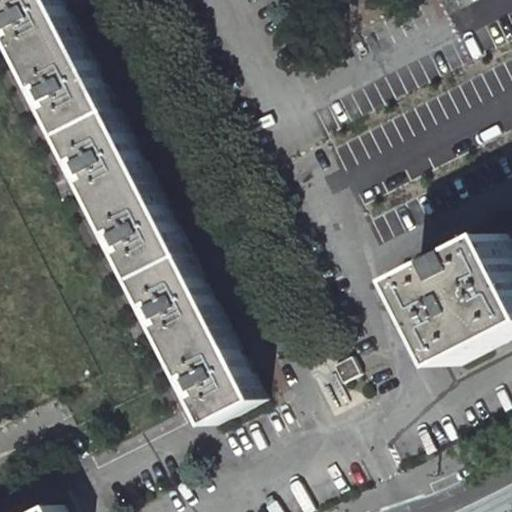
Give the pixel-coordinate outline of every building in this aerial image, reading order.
[(68,0),(4,0),(74,136),(125,111),(87,38),(68,0)] [(125,111),(74,136),(147,280),(198,254),(161,183),(125,111)] [(511,237),(510,233),(418,280),(462,366),(511,340),(511,237)] [(198,254),(147,280),(221,424),(272,399),(235,327),(198,254)] [(347,384),(365,375),(356,357),(338,366),(347,384)]
